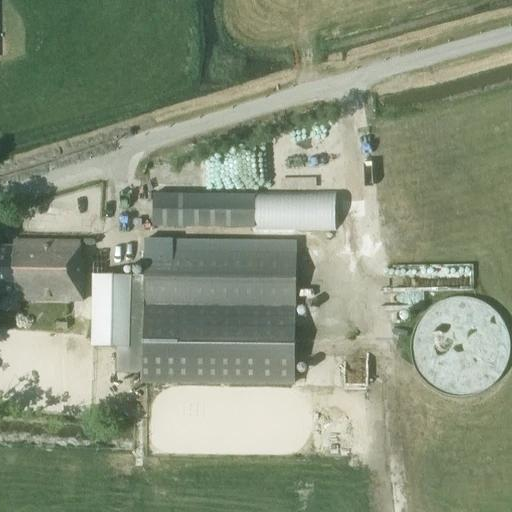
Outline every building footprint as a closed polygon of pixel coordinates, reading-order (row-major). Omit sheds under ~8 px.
[(154,194),(153,225),(153,227),(255,228),(255,195),(154,194)] [(83,301),(84,260),(81,260),(81,242),(14,241),(14,248),(0,247),(0,293),(17,294),(16,301),(83,301)] [(144,319),(143,381),(295,383),(296,331),(296,330),(297,246),(145,245),(145,277),(144,319)] [(469,266),(392,266),(392,288),(469,288),(469,266)] [(95,275),(93,347),(137,348),(138,319),(144,319),(145,277),(128,277),(128,276),(95,275)] [(500,320),(468,300),(431,309),(412,341),(420,377),(452,397),(489,388),(509,356),(500,320)] [(149,446),(150,422),(138,422),(137,463),(148,463),(149,446)]
